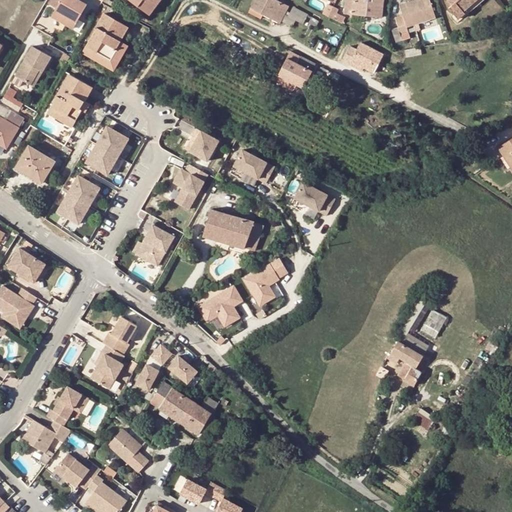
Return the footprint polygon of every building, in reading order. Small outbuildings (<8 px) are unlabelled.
[(57,10),(56,12),(77,24),(88,6),(77,0),(53,0),(50,6),(57,10)] [(130,0),(149,14),(159,0),(130,0)] [(276,0),(254,0),(250,8),(263,15),(279,23),(288,6),(276,0)] [(345,0),(344,12),(381,16),(382,0),(345,0)] [(435,16),(428,0),(418,0),(400,6),(403,15),(395,18),(398,27),(391,30),(396,42),(403,40),(400,33),(408,30),(406,27),(435,16)] [(475,0),(446,0),(452,6),(449,9),(458,20),(462,16),(460,13),(463,11),(475,0)] [(326,16),(328,17),(331,11),(332,7),(326,4),(321,14),(326,16)] [(260,19),(263,15),(250,8),(248,12),(260,19)] [(307,15),(292,8),(288,16),(302,24),(307,15)] [(342,17),(331,11),(328,17),(339,22),(342,17)] [(73,30),(77,24),(56,12),(52,18),(73,30)] [(113,69),(128,45),(120,41),(128,27),(106,14),(87,45),(83,52),(113,69)] [(308,23),(315,26),(318,21),(311,18),(308,23)] [(342,61),(349,65),(351,61),(363,68),(373,73),(382,53),(360,42),(357,49),(350,46),(342,61)] [(51,58),(34,47),(15,77),(30,86),(40,71),(43,73),(51,58)] [(420,53),(419,48),(419,47),(403,50),(405,57),(420,55),(420,53)] [(303,88),(316,65),(299,56),(296,62),(292,61),(282,77),(283,83),(291,88),(294,83),(303,88)] [(361,71),(363,68),(351,61),(349,65),(361,71)] [(43,73),(40,71),(30,86),(34,88),(43,73)] [(70,75),(52,106),(76,120),(82,109),(80,108),(92,87),(70,75)] [(7,93),(13,97),(17,92),(10,88),(7,93)] [(0,143),(7,148),(25,119),(0,103),(0,143)] [(72,126),(76,120),(52,106),(48,113),(72,126)] [(129,135),(107,123),(86,160),(108,172),(129,135)] [(191,136),(195,138),(188,150),(206,160),(217,140),(193,126),(188,134),(191,136)] [(184,148),(188,150),(195,138),(191,136),(184,148)] [(502,156),(505,153),(511,163),(511,138),(497,149),(502,156)] [(54,162),(29,146),(16,167),(41,183),(54,162)] [(511,163),(505,153),(502,156),(509,166),(511,170),(511,163)] [(237,154),(229,170),(262,186),(270,170),(237,154)] [(509,166),(502,156),(498,159),(505,169),(509,166)] [(173,201),(187,209),(195,195),(206,174),(187,163),(183,171),(179,169),(172,182),(181,187),(173,201)] [(100,185),(78,173),(57,209),(79,222),(100,185)] [(301,184),(293,201),(326,217),(334,200),(301,184)] [(372,195),(327,279),(372,304),(422,219),(372,195)] [(203,235),(244,248),(253,223),(211,209),(203,235)] [(244,248),(253,251),(262,225),(253,223),(244,248)] [(172,236),(151,224),(143,239),(146,241),(138,255),(156,265),(164,251),(172,236)] [(146,241),(143,239),(135,253),(138,255),(146,241)] [(23,245),(31,250),(34,245),(26,240),(23,245)] [(34,282),(45,264),(19,248),(8,266),(34,282)] [(278,257),(242,279),(259,308),(277,297),(271,287),(280,281),(279,279),(288,274),(278,257)] [(234,285),(198,306),(207,323),(219,316),(225,328),(241,318),(235,307),(244,302),(234,285)] [(6,289),(0,298),(0,309),(2,311),(4,308),(13,314),(8,322),(22,330),(36,308),(34,307),(38,300),(25,291),(21,298),(6,289)] [(415,368),(427,348),(405,335),(425,301),(417,297),(392,339),(396,342),(387,357),(396,363),(400,357),(409,363),(408,365),(405,363),(398,375),(407,380),(414,384),(421,372),(415,368)] [(4,319),(8,322),(13,314),(4,308),(2,311),(7,314),(4,319)] [(418,333),(432,341),(446,318),(431,309),(418,333)] [(112,335),(109,333),(102,343),(105,345),(124,357),(130,346),(127,344),(138,327),(123,317),(112,335)] [(331,364),(280,329),(253,369),(303,406),(331,364)] [(496,330),(484,349),(493,354),(504,335),(496,330)] [(101,351),(105,353),(96,367),(90,378),(109,389),(124,364),(122,363),(125,357),(124,357),(105,345),(101,351)] [(151,356),(163,365),(172,354),(160,345),(151,356)] [(93,365),(96,367),(105,353),(101,351),(93,365)] [(197,372),(178,355),(167,368),(187,385),(197,372)] [(462,386),(472,392),(489,363),(480,358),(462,386)] [(134,371),(138,365),(131,361),(128,367),(134,371)] [(149,390),(158,371),(146,365),(136,383),(149,390)] [(169,415),(198,434),(217,404),(207,397),(202,406),(164,381),(151,402),(162,410),(169,415)] [(53,421),(63,426),(73,409),(80,413),(88,399),(67,387),(53,410),(51,409),(46,416),(53,421)] [(101,420),(105,411),(99,408),(95,417),(101,420)] [(413,420),(427,429),(434,418),(421,409),(413,420)] [(167,419),(169,415),(162,410),(159,414),(167,419)] [(46,454),(55,439),(64,444),(73,432),(63,426),(53,421),(48,429),(33,420),(21,440),(46,454)] [(444,427),(440,433),(446,437),(450,431),(444,427)] [(142,447),(122,429),(107,446),(138,473),(149,462),(138,451),(142,447)] [(486,447),(493,456),(499,451),(491,442),(486,447)] [(89,489),(98,476),(103,470),(94,463),(88,470),(68,454),(55,470),(76,486),(78,484),(87,491),(89,489)] [(87,499),(104,511),(118,511),(127,501),(102,483),(104,480),(98,476),(89,489),(93,492),(87,499)] [(217,485),(210,480),(204,490),(185,479),(178,492),(186,497),(197,503),(203,492),(211,496),(217,485)] [(226,489),(217,485),(211,496),(219,500),(214,511),(238,511),(240,509),(221,498),(226,489)] [(0,511),(7,511),(11,508),(0,496),(0,511)] [(94,511),(104,511),(87,499),(84,504),(94,511)] [(172,511),(173,511),(154,500),(155,503),(155,505),(150,511),(168,511),(169,511),(170,511),(172,511)]
